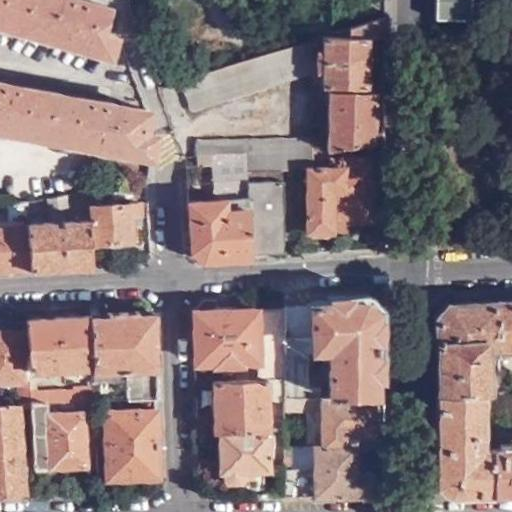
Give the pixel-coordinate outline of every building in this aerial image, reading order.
[(103,29),(109,7),(87,0),(0,0),(0,23),(107,54),(112,32),(103,29)] [(434,0),(434,17),(470,17),(469,0),(434,0)] [(469,0),(470,17),(478,18),(478,0),(469,0)] [(370,37),(385,38),(384,28),(385,15),(322,34),(322,48),(319,48),(319,65),(322,65),(322,86),(370,87),(370,37)] [(312,37),(181,76),(190,107),(312,71),(312,37)] [(149,156),(152,134),(142,131),(145,108),(104,100),(105,93),(91,90),(90,98),(14,85),(15,77),(3,76),(1,82),(0,82),(0,128),(28,134),(149,156)] [(329,147),(374,139),(374,90),(329,91),(329,147)] [(245,152),(249,247),(281,245),(276,169),(305,167),(305,235),(330,234),(330,221),(370,220),(370,157),(340,157),(340,161),(333,161),(334,165),(328,164),(328,167),(311,166),(311,137),(245,140),(245,152)] [(198,154),(223,153),(245,152),(245,140),(198,142),(198,154)] [(202,259),(250,256),(249,247),(245,152),(223,153),(224,164),(185,165),(190,246),(202,259)] [(138,238),(136,201),(89,204),(92,241),(138,238)] [(29,268),(91,264),(87,217),(63,218),(64,224),(54,225),(53,219),(27,221),(29,268)] [(0,269),(29,268),(27,221),(0,222),(0,269)] [(328,395),(373,394),(374,310),(365,300),(283,303),(283,307),(282,357),(282,376),(282,388),(282,395),(318,395),(318,386),(306,386),(305,348),(327,348),(328,395)] [(511,300),(495,301),(496,348),(511,347),(511,300)] [(496,348),(495,301),(447,304),(436,315),(436,393),(481,392),(489,392),(488,384),(488,349),(496,348)] [(192,309),(193,360),(225,360),(226,362),(250,362),(251,358),(263,358),(282,357),(283,307),(203,309),(192,309)] [(126,400),(155,399),(154,313),(89,316),(90,366),(91,370),(126,368),(126,400)] [(89,316),(25,319),(25,329),(27,369),(90,366),(89,316)] [(0,379),(21,378),(18,329),(0,330),(0,379)] [(21,378),(28,378),(27,369),(25,329),(18,329),(21,378)] [(282,357),(263,358),(264,376),(282,376),(282,357)] [(492,384),(488,384),(489,392),(509,392),(508,369),(497,369),(497,379),(494,380),(492,384)] [(209,378),(209,429),(215,428),(267,429),(264,376),(209,378)] [(91,387),(92,400),(101,400),(100,381),(91,381),(91,387)] [(29,392),(29,400),(46,400),(60,401),(92,400),(91,387),(74,387),(73,390),(29,392)] [(481,392),(436,393),(435,483),(445,492),(490,492),(489,447),(482,447),(481,392)] [(318,443),(353,443),(353,434),(373,434),(373,394),(328,395),(318,395),(282,395),(281,406),(318,405),(318,443)] [(29,400),(33,467),(86,466),(84,410),(47,412),(46,400),(29,400)] [(0,494),(22,494),(16,403),(0,404),(0,494)] [(106,476),(156,476),(155,409),(104,410),(106,476)] [(267,429),(215,428),(216,470),(221,470),(222,477),(224,481),(237,482),(241,478),(242,469),(269,469),(268,429),(267,429)] [(489,447),(490,492),(511,491),(511,436),(510,436),(510,446),(489,447)] [(281,443),(281,495),(373,494),(373,469),(353,469),(353,443),(318,443),(281,443)]
